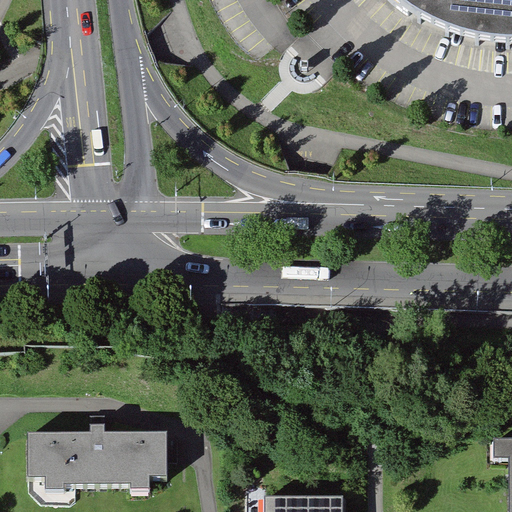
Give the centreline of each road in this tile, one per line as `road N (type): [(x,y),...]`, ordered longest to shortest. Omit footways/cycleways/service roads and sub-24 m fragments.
road 1 (primary): [(178,273),(511,280)]
road 2 (secondary): [(363,227),(253,184),(195,145),(145,90),(125,33)]
road 3 (primary): [(363,227),(117,222)]
road 4 (secondary): [(73,22),(95,164),(117,222)]
road 5 (secondary): [(117,222),(141,162),(125,33)]
road 6 (secondary): [(73,22),(53,94),(0,165)]
road 7 (primary): [(511,232),(363,227)]
